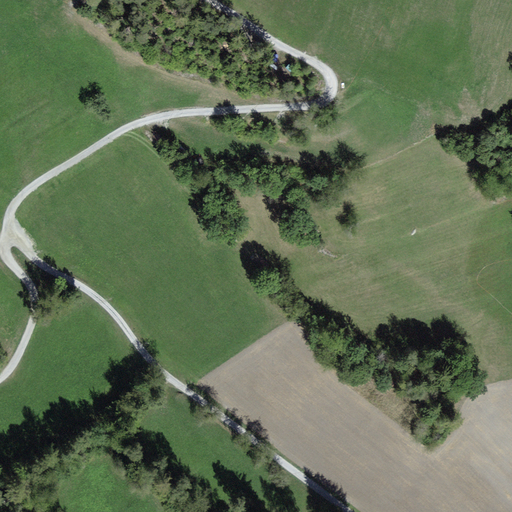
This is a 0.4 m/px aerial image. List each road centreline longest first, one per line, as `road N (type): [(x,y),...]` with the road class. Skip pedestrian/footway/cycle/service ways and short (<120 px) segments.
road 1 (track): [(5,237),(9,213),(30,186),(154,118),(325,100),(331,87),(322,72),(209,0)]
road 2 (track): [(5,237),(91,295),(160,375),(343,511)]
road 3 (track): [(0,373),(18,354),(31,317),(29,289),(8,262),(5,237)]
